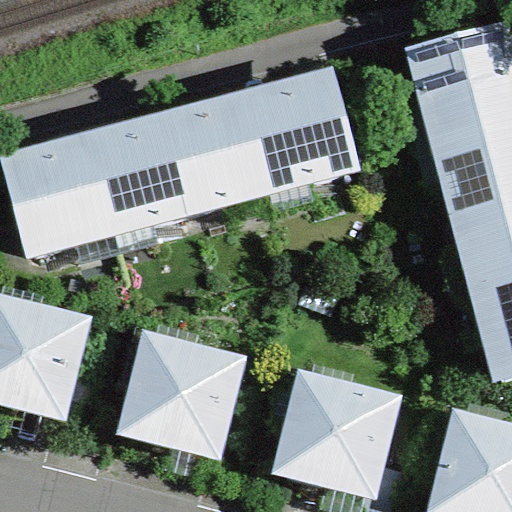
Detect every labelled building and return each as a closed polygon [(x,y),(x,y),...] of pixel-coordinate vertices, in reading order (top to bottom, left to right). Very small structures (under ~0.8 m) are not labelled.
[(419,71),(441,150),(511,131),(511,91),(501,49),(419,71)] [(326,95),(247,117),(269,198),(349,176),(326,95)] [(247,117),(169,138),(191,219),(269,198),(247,117)] [(511,131),(441,150),(461,227),(511,214),(511,131)] [(169,138),(93,159),(115,239),(191,219),(169,138)] [(93,159),(14,180),(36,260),(115,239),(93,159)] [(511,214),(461,227),(482,305),(511,296),(511,214)] [(511,296),(482,305),(503,384),(511,381),(511,296)] [(0,405),(58,421),(79,341),(0,320),(0,405)] [(233,379),(151,358),(130,439),(212,460),(233,379)] [(285,479),(368,500),(389,418),(307,397),(285,479)] [(511,511),(511,448),(462,436),(443,511),(511,511)]
